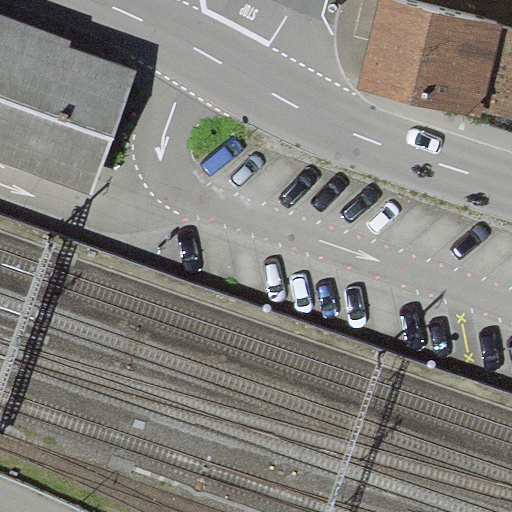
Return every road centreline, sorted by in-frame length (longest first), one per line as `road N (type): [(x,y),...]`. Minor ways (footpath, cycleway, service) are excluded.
road 1 (primary): [(260,83),(377,141),(511,184)]
road 2 (primary): [(96,0),(260,83)]
